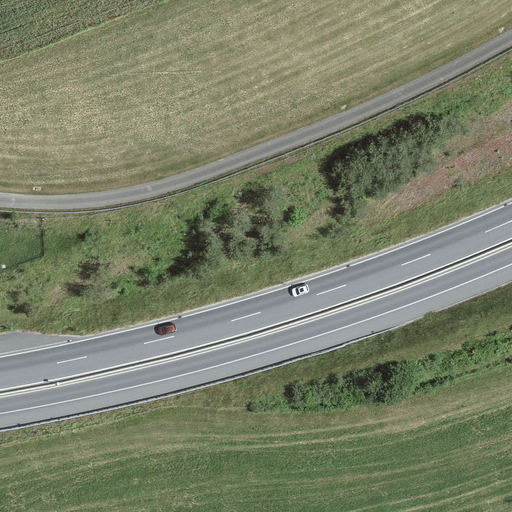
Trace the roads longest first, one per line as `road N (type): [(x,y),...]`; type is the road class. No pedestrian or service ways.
road 1 (trunk): [(511,220),(246,316),(0,373)]
road 2 (trunk): [(0,406),(257,346),(511,256)]
